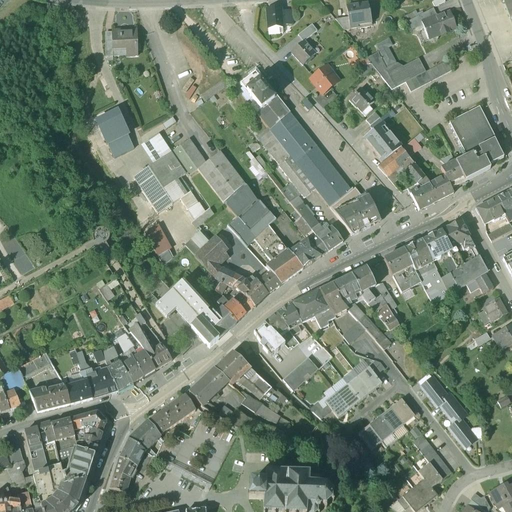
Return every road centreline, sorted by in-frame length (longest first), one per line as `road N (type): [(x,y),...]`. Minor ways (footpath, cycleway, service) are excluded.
road 1 (secondary): [(125,413),(312,281),(419,229)]
road 2 (residential): [(244,0),(256,43),(419,229)]
road 3 (residential): [(0,296),(98,241),(157,334)]
road 4 (residential): [(466,0),(511,131)]
road 5 (secondary): [(125,413),(99,404),(0,432)]
road 6 (residential): [(476,480),(402,383)]
